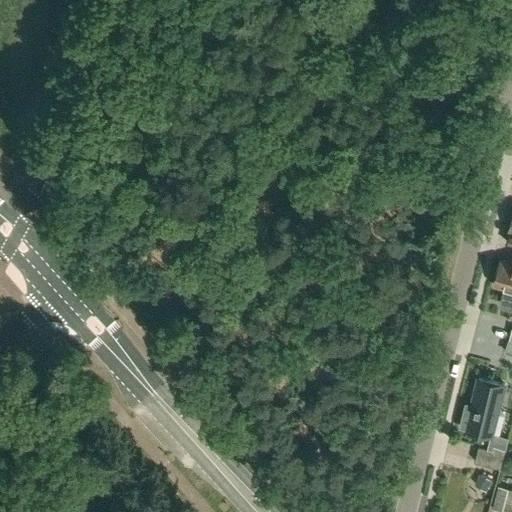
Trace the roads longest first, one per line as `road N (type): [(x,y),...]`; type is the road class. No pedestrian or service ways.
road 1 (unclassified): [(405,511),(511,77)]
road 2 (secondary): [(23,247),(262,511)]
